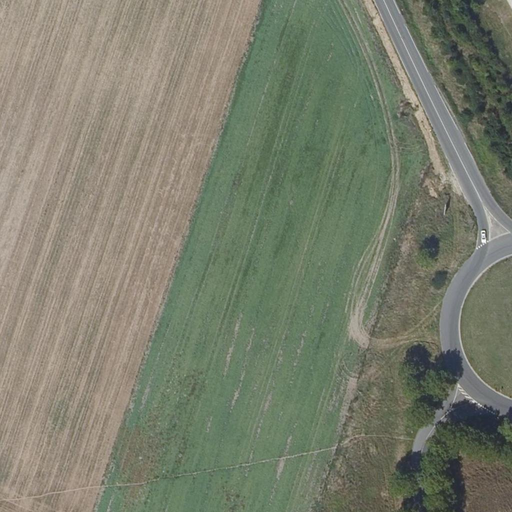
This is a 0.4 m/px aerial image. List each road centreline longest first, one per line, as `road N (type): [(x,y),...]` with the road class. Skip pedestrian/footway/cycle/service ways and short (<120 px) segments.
road 1 (secondary): [(445,135),(476,220),(462,286)]
road 2 (secondary): [(445,135),(382,0)]
